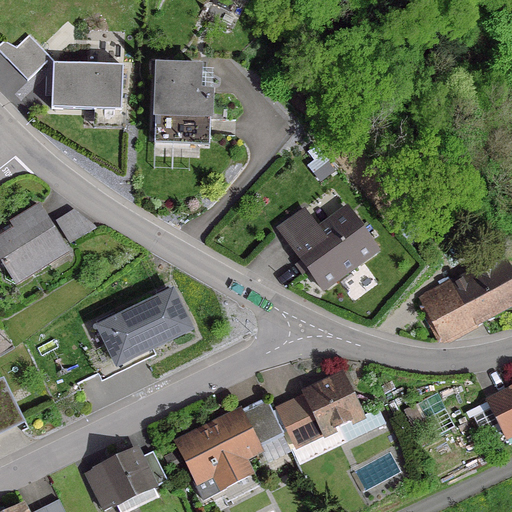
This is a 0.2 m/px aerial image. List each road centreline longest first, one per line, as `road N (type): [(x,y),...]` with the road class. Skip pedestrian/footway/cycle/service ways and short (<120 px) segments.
road 1 (residential): [(0,492),(252,365),(301,323)]
road 2 (residential): [(23,147),(128,223),(301,323)]
road 3 (residential): [(301,323),(425,361),(511,350)]
